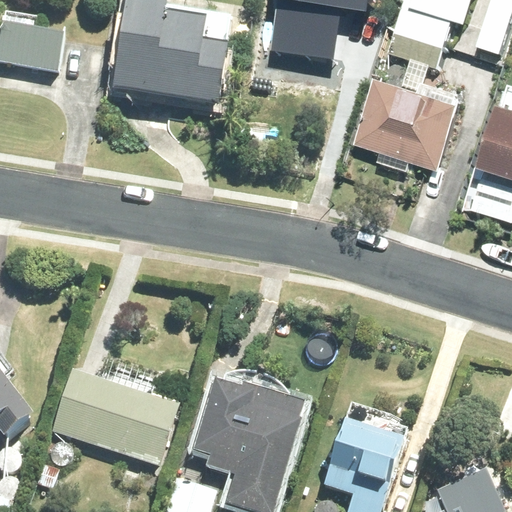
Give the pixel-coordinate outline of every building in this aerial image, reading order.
[(304,0),(301,18),(338,25),(370,31),(376,0),(304,0)] [(408,0),(406,6),(409,6),(392,57),(443,75),(457,33),(455,33),(456,28),(470,33),(480,0),(408,0)] [(511,0),(498,0),(481,52),(504,60),(511,34),(511,0)] [(169,24),(171,9),(130,3),(114,101),(221,118),(231,57),(206,53),(210,31),(169,24)] [(5,26),(0,55),(0,68),(59,79),(66,36),(5,26)] [(341,93),(346,67),(295,57),(289,83),(341,93)] [(379,88),(358,150),(443,179),(464,115),(379,88)] [(511,118),(504,115),(484,179),(511,188),(511,118)] [(53,438),(162,473),(182,412),(73,376),(53,438)] [(0,385),(0,452),(42,421),(20,392),(10,399),(0,385)] [(212,464),(209,475),(238,483),(230,510),(234,511),(279,511),(304,430),(301,429),(306,413),(243,394),(242,398),(216,390),(195,460),(212,464)] [(326,492),(354,502),(350,511),(384,511),(406,449),(347,429),(326,492)] [(46,469),(39,488),(54,493),(60,475),(46,469)] [(126,472),(123,481),(137,485),(140,476),(126,472)] [(179,484),(169,511),(215,511),(220,498),(179,484)] [(17,511),(19,509),(0,502),(0,511),(17,511)]
